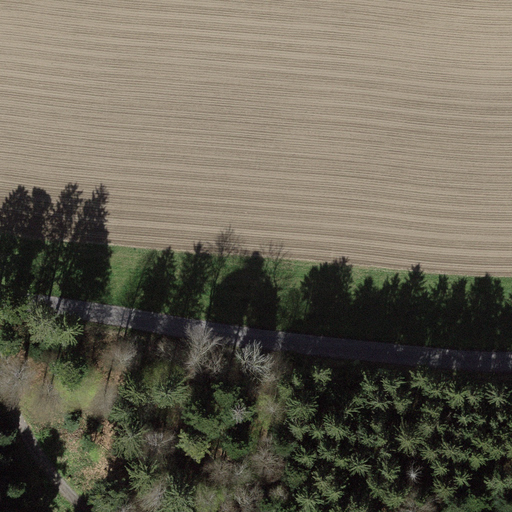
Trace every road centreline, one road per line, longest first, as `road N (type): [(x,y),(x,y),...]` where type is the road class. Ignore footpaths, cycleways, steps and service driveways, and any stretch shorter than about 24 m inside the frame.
road 1 (unclassified): [(0,305),(269,341),(511,361)]
road 2 (track): [(92,511),(47,467),(0,388)]
